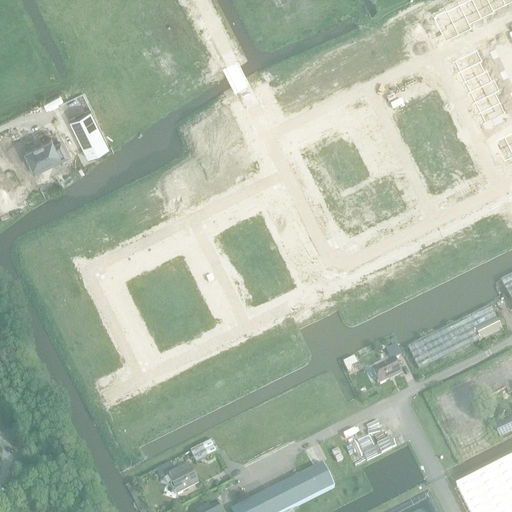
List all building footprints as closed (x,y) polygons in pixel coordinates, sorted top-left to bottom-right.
[(471,0),(469,0),(459,5),(469,25),(469,24),(481,19),(471,0)] [(471,0),(481,19),(494,12),(493,11),(487,0),(471,0)] [(487,0),(493,11),(505,5),(502,0),(487,0)] [(459,5),(447,11),(459,35),(471,29),(469,24),(469,25),(459,5)] [(435,17),(433,18),(438,28),(443,37),(445,42),(459,35),(447,11),(445,12),(444,11),(435,16),(435,17)] [(386,38),(385,39),(394,58),(396,63),(410,56),(404,43),(398,32),(396,33),(395,32),(386,36),(386,38)] [(385,39),(372,45),(382,64),(394,58),(385,39)] [(372,45),(360,51),(370,71),(382,64),(372,45)] [(476,50),(454,61),(460,72),(479,62),(480,63),(482,61),(476,50)] [(348,55),(347,56),(357,77),(358,76),(370,71),(360,51),(348,57),(348,55)] [(336,61),(335,62),(345,82),(344,82),(346,86),(359,80),(358,76),(357,77),(347,56),(346,56),(345,55),(336,60),(336,61)] [(335,62),(322,68),(322,69),(323,69),(332,88),(333,87),(344,82),(345,82),(335,62)] [(479,62),(460,72),(465,82),(485,72),(484,72),(480,63),(479,62)] [(322,69),(311,75),(320,95),(333,89),(333,87),(332,88),(323,69),(322,69)] [(485,72),(465,82),(470,92),(492,81),(491,81),(486,71),(484,72),(485,72)] [(311,75),(298,81),(308,101),(320,95),(311,75)] [(492,81),(470,92),(475,102),(495,93),(499,91),(494,80),(491,81),(492,81)] [(298,81),(286,87),(296,107),(295,107),(297,112),(310,105),(308,101),(298,81)] [(274,93),(272,94),(282,114),(295,107),(296,107),(286,87),(284,88),(284,87),(277,90),(276,91),(274,92),(274,93)] [(435,88),(415,98),(420,109),(440,100),(440,99),(435,88)] [(495,93),(475,102),(480,113),(500,103),(495,93)] [(440,100),(420,109),(426,120),(446,110),(446,111),(447,111),(441,99),(440,99),(440,100)] [(500,103),(480,113),(485,123),(505,114),(500,103)] [(89,107),(67,117),(87,158),(109,148),(89,107)] [(446,110),(426,120),(431,131),(451,121),(446,111),(446,110)] [(451,121),(431,131),(436,141),(436,142),(456,132),(451,121)] [(319,128),(295,140),(300,150),(320,141),(324,139),(319,128)] [(436,141),(434,142),(440,154),(442,153),(462,143),(456,132),(436,142),(436,141)] [(511,153),(504,137),(494,142),(501,156),(504,161),(511,157),(511,153)] [(34,147),(25,152),(33,167),(41,162),(44,168),(67,156),(60,142),(54,145),(51,139),(42,143),(34,147)] [(320,141),(300,150),(305,161),(325,151),(320,141)] [(462,143),(442,153),(447,163),(467,153),(462,143)] [(325,151),(305,161),(310,170),(310,171),(330,161),(325,151)] [(447,163),(442,165),(448,176),(472,164),(472,165),(473,164),(468,153),(467,153),(447,163)] [(310,170),(309,171),(314,182),(315,182),(315,181),(337,170),(332,160),(330,161),(310,171),(310,170)] [(472,164),(448,176),(453,187),(478,176),(472,165),(472,164)] [(39,168),(31,173),(34,178),(42,173),(39,168)] [(337,170),(315,181),(315,182),(320,191),(342,181),(342,180),(337,170)] [(342,181),(320,191),(326,202),(350,190),(344,179),(342,180),(342,181)] [(388,189),(378,194),(380,198),(390,217),(391,217),(400,213),(388,189)] [(380,198),(372,202),(382,222),(381,222),(382,223),(392,218),(391,217),(390,217),(380,198)] [(372,202),(363,207),(372,226),(381,222),(382,222),(372,202)] [(363,207),(353,211),(363,231),(364,231),(372,226),(363,207)] [(353,211),(344,216),(354,235),(354,236),(354,237),(364,232),(364,231),(363,231),(353,211)] [(488,218),(482,221),(491,240),(507,232),(498,213),(496,214),(496,213),(488,217),(488,218)] [(336,222),(334,223),(337,229),(338,228),(344,240),(354,236),(354,235),(344,216),(335,220),(336,222)] [(468,228),(466,229),(476,247),(491,240),(482,221),(476,224),(475,223),(467,227),(468,228)] [(439,242),(433,245),(440,260),(441,262),(457,254),(449,238),(447,238),(446,237),(439,241),(439,242)] [(419,252),(417,253),(424,267),(440,260),(433,245),(427,248),(426,247),(418,251),(419,252)] [(473,250),(467,253),(473,264),(479,261),(477,258),(473,250)] [(467,253),(461,256),(465,264),(467,267),(473,264),(467,253)] [(390,266),(384,269),(391,284),(390,284),(392,286),(408,278),(399,262),(398,263),(397,262),(390,266)] [(370,277),(368,277),(375,292),(390,284),(391,284),(384,269),(378,272),(377,271),(369,275),(370,277)] [(424,274),(418,277),(424,288),(429,285),(428,282),(424,274)] [(511,274),(501,280),(504,288),(506,292),(507,292),(511,289),(511,274)] [(418,277),(412,280),(416,288),(417,291),(424,288),(418,277)] [(340,291),(335,294),(340,304),(340,305),(345,314),(347,313),(359,307),(349,287),(348,287),(347,285),(339,289),(340,291)] [(375,298),(369,301),(374,312),(380,309),(379,307),(375,298)] [(369,301),(363,304),(367,312),(368,315),(374,312),(369,301)] [(343,362),(346,369),(348,373),(353,370),(351,366),(357,363),(354,357),(343,362)] [(389,377),(401,371),(395,358),(373,368),(380,383),(389,378),(389,377)] [(322,412),(322,411),(321,409),(321,407),(318,404),(316,402),(314,402),(312,402),(308,402),(306,403),(305,405),(303,408),(302,410),(302,412),(303,415),(305,418),(307,419),(309,420),(312,421),(315,421),(317,420),(318,419),(321,416),(321,414),(322,412)] [(295,418),(294,415),(293,413),(291,412),(288,412),(286,412),(284,414),(283,416),(282,418),(283,420),(284,422),(286,424),(288,424),(291,424),(293,423),(294,420),(295,418)] [(499,437),(511,430),(511,417),(494,426),(499,437)] [(349,451),(355,465),(394,447),(384,425),(361,435),(362,436),(352,441),(356,447),(349,451)] [(196,463),(217,452),(218,452),(213,440),(190,452),(196,463)] [(511,511),(511,458),(457,486),(469,511),(511,511)] [(177,494),(197,484),(187,464),(167,475),(177,494)] [(333,485),(322,464),(230,510),(231,511),(284,511),(334,487),(333,485)] [(437,511),(432,499),(400,511),(437,511)] [(219,511),(215,503),(202,510),(202,511),(199,511),(196,511),(195,511),(219,511)]
